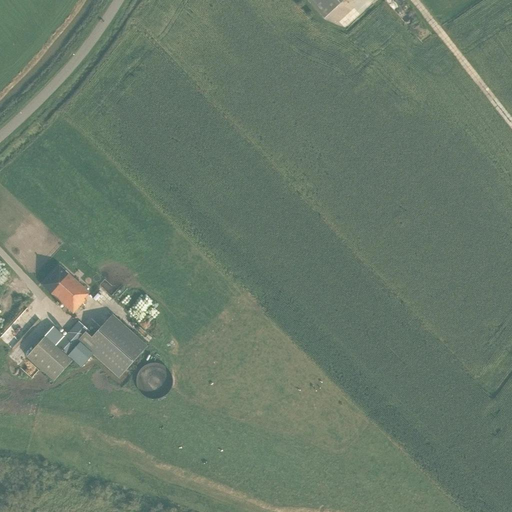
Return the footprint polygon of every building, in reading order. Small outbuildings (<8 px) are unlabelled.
[(428,31),(419,22),(417,18),(412,14),(409,9),(405,5),(403,1),(402,0),(384,0),(391,11),(399,19),(402,24),(411,33),(414,38),(419,42),(424,37),(430,34),(428,31)] [(398,43),(405,37),(385,15),(378,21),(398,43)] [(88,293),(59,267),(42,286),(73,314),(85,301),(83,299),(88,293)] [(130,298),(123,305),(152,332),(159,325),(130,298)] [(0,331),(0,336),(12,348),(19,341),(12,335),(33,312),(25,305),(0,331)] [(147,346),(112,315),(92,337),(88,333),(89,331),(79,321),(64,337),(53,326),(24,358),(50,381),(69,360),(66,357),(67,355),(79,366),(91,353),(119,378),(147,346)] [(167,369),(165,367),(164,366),(162,365),(160,364),(159,364),(156,363),(154,363),(151,363),(150,364),(148,364),(146,365),(144,366),(142,368),(140,370),(139,372),(137,374),(137,376),(136,379),(136,381),(136,383),(136,386),(137,388),(138,390),(139,392),(141,394),(143,396),(145,397),(147,398),(149,399),(151,399),(153,399),(155,399),(158,399),(160,398),(162,398),(164,397),(166,395),(167,393),(169,392),(170,390),(171,388),(172,386),(172,384),(172,381),(172,379),(172,377),(171,375),(170,373),(168,370),(167,369)]
